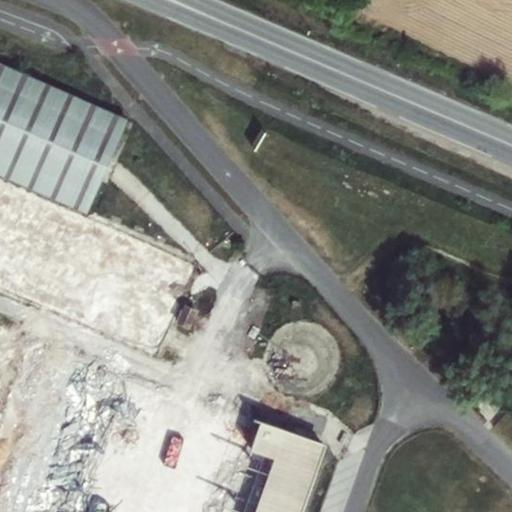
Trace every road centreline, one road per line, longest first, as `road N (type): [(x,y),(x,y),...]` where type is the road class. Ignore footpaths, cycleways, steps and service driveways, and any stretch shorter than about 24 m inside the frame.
road 1 (secondary): [(294,54),(511,147)]
road 2 (secondary): [(147,0),(294,54)]
road 3 (secondary): [(294,54),(186,0)]
